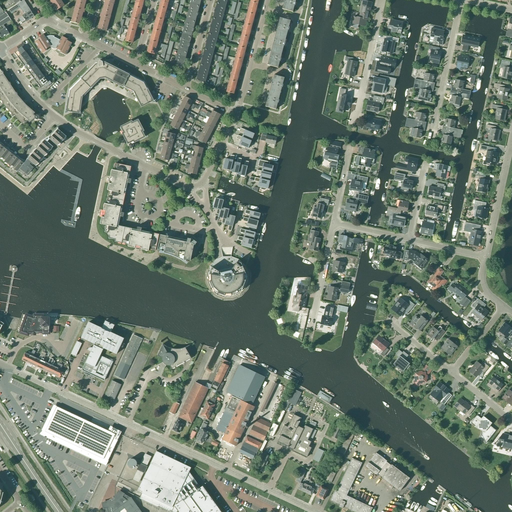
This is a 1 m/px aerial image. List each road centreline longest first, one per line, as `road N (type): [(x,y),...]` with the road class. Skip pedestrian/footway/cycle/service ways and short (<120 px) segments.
road 1 (unclassified): [(315,511),(7,367)]
road 2 (residential): [(431,137),(460,0)]
road 3 (residential): [(356,122),(380,0)]
road 4 (unclassified): [(485,258),(511,139)]
